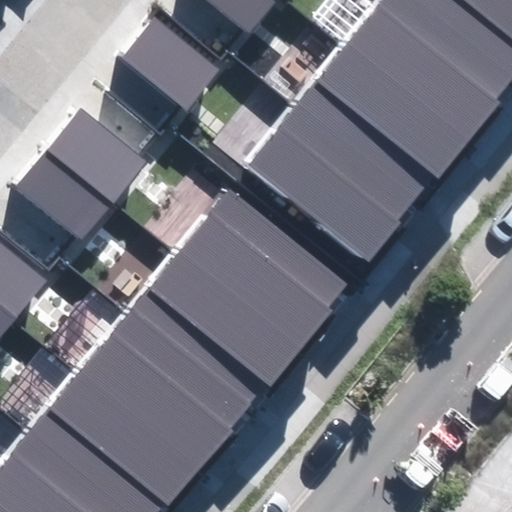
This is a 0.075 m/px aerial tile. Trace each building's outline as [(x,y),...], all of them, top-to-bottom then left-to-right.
[(206,0),(247,34),(276,0),(206,0)] [(511,0),(382,0),(248,164),(369,262),(402,221),(397,217),(433,173),(439,178),(502,102),(494,96),(511,74),(511,0)] [(120,58),(187,111),(221,69),(154,16),(120,58)] [(15,185),(81,239),(147,160),(81,106),(15,185)] [(0,511),(151,511),(160,502),(167,508),(234,430),(228,425),(266,380),(272,386),(334,312),(326,305),(345,283),(234,190),(0,465),(0,511)] [(0,333),(44,281),(0,244),(0,333)]
